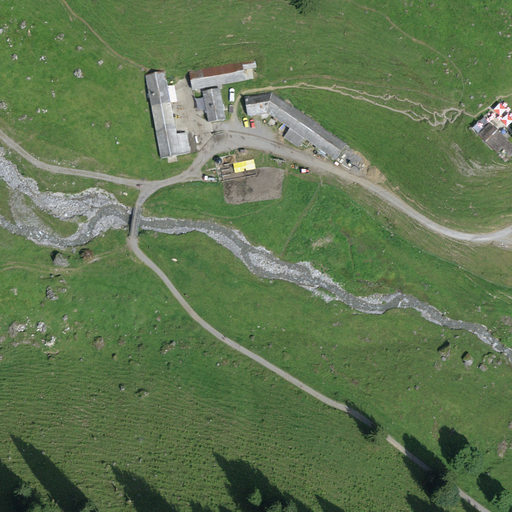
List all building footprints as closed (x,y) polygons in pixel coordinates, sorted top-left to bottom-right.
[(191,71),(194,89),(206,87),(211,120),(225,118),(220,81),(245,77),(245,75),(254,74),(253,62),(191,71)] [(146,73),(163,159),(191,154),(187,136),(179,137),(166,70),(146,73)] [(268,111),(293,127),(287,135),(301,144),(307,136),(341,159),(351,144),(275,93),(247,96),(249,113),(268,111)] [(480,135),(499,152),(503,148),(510,154),(511,152),(511,144),(490,124),(480,135)] [(223,155),(225,172),(257,168),(255,156),(238,159),(237,153),(223,155)]
